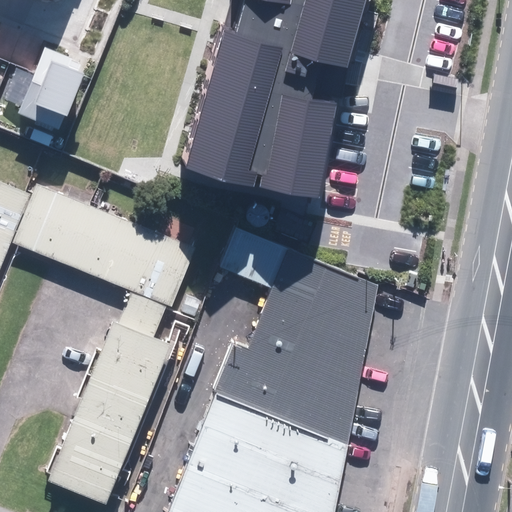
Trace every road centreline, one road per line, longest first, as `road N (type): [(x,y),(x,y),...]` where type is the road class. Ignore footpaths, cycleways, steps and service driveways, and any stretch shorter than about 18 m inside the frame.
road 1 (secondary): [(455,511),(511,213)]
road 2 (unknown): [(185,511),(225,289)]
